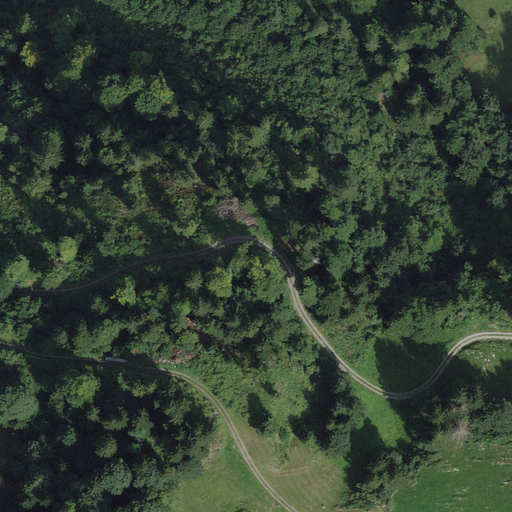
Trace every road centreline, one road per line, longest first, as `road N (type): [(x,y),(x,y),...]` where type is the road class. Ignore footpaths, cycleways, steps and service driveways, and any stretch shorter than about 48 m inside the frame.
road 1 (track): [(511,338),(474,337),(455,346),(438,378),(407,396),(377,389),(304,319),(282,256),(232,237),(144,261),(70,293),(41,286),(0,293)]
road 2 (track): [(0,341),(38,360),(189,377),(243,442),(271,494),(296,511)]
